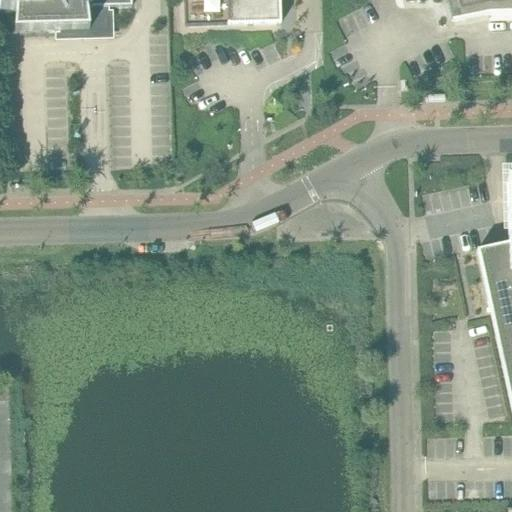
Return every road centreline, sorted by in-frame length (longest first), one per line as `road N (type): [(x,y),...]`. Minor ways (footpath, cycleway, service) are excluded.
road 1 (unclassified): [(0,232),(243,223),(356,166)]
road 2 (residential): [(356,166),(394,242),(405,511)]
road 3 (residential): [(511,140),(394,147),(356,166)]
